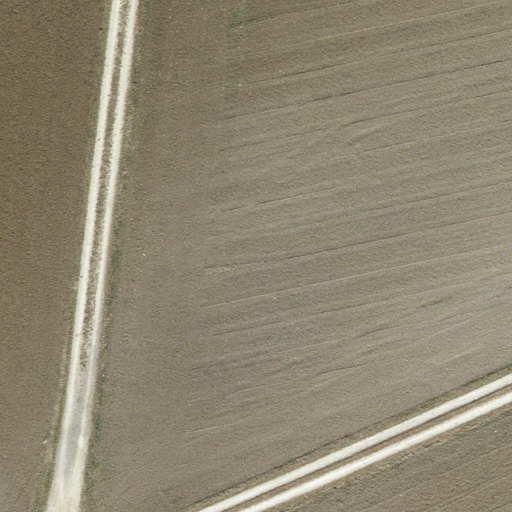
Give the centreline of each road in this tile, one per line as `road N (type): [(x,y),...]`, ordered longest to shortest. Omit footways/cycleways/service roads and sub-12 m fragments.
road 1 (track): [(60,511),(72,475),(128,0)]
road 2 (track): [(231,511),(511,388)]
